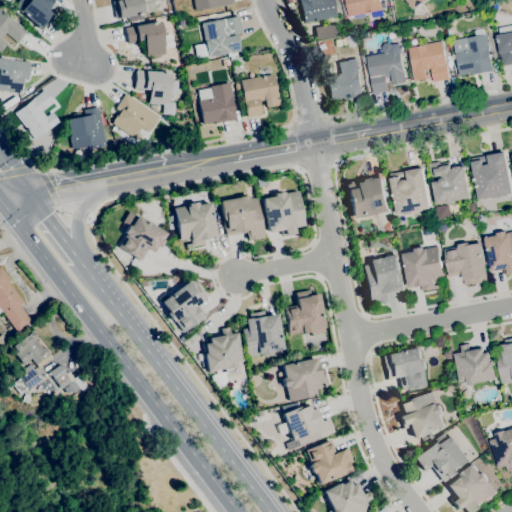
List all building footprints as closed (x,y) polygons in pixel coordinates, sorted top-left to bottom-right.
[(38,27),(18,12),(21,8),(16,4),(19,0),(53,0),(46,10),(49,13),(38,27)] [(114,18),(111,1),(115,0),(140,0),(143,13),(114,18)] [(194,11),(191,0),(230,0),(231,3),(194,11)] [(303,22),(298,0),(331,0),(335,16),(303,22)] [(349,16),(345,0),(379,0),(380,2),(384,1),(385,6),(381,7),(382,9),(349,16)] [(425,0),(413,9),(406,0),(425,0)] [(0,49),(0,10),(26,30),(16,42),(4,33),(0,38),(6,43),(0,49)] [(128,22),(127,18),(142,14),(143,18),(128,22)] [(195,58),(192,45),(203,43),(200,23),(237,16),(240,32),(226,34),(227,36),(236,34),(239,51),(235,51),(235,55),(226,56),(226,53),(195,58)] [(130,25),(130,22),(150,17),(151,20),(130,25)] [(145,56),(143,45),(138,46),(137,41),(126,43),(123,28),(160,21),(161,28),(161,29),(162,37),(160,37),(163,53),(145,56)] [(334,37),(333,24),(312,26),(313,39),(334,37)] [(511,64),(503,66),(496,35),(500,34),(499,28),(511,25),(511,64)] [(459,75),(455,52),(469,49),(467,38),(486,34),(493,71),(472,75),(471,73),(459,75)] [(434,82),(431,68),(429,68),(430,77),(415,80),(408,48),(442,41),(450,78),(434,82)] [(373,93),(366,56),(384,53),(382,51),(382,47),(384,43),(388,42),(391,44),(398,43),(405,80),(393,83),(391,75),(385,77),(387,90),(373,93)] [(19,93),(0,90),(0,57),(29,62),(26,79),(21,78),(19,93)] [(329,100),(325,76),(339,73),(336,62),(356,58),(363,95),(342,99),(341,98),(329,100)] [(156,105),(148,105),(149,89),(133,88),(134,70),(170,73),(167,104),(156,103),(156,105)] [(245,117),(239,80),(272,74),(278,104),(265,107),(263,100),(258,101),(260,114),(245,117)] [(201,123),(197,100),(198,100),(196,90),(209,87),(209,86),(228,82),(235,119),(214,123),(213,121),(201,123)] [(34,139),(13,113),(43,90),(52,101),(40,110),(45,116),(51,112),(57,120),(34,139)] [(140,143),(110,123),(119,110),(114,107),(124,93),(158,116),(140,143)] [(72,155),(65,120),(80,117),(80,120),(84,119),(82,109),(97,106),(104,143),(93,145),(94,150),(72,155)] [(479,199),(472,163),(473,163),(471,158),(488,155),(505,151),(511,187),(511,193),(505,194),(505,196),(504,196),(504,195),(501,196),(492,198),(492,197),(479,199)] [(449,204),(446,202),(437,204),(432,181),(437,180),(436,175),(431,176),(429,163),(440,161),(440,163),(450,161),(451,168),(453,168),(453,167),(461,165),(461,167),(465,166),(471,198),(455,201),(453,203),(449,204)] [(397,214),(389,174),(406,170),(406,171),(422,168),(431,208),(421,210),(422,211),(411,213),(411,212),(397,214)] [(352,217),(344,182),(354,180),(354,182),(360,181),(359,179),(373,176),(374,179),(381,177),(388,210),(360,217),(360,215),(352,217)] [(257,187),(255,179),(265,177),(266,185),(257,187)] [(281,235),(280,230),(267,232),(261,198),(273,196),(272,193),(281,192),(282,193),(296,190),(303,225),(293,227),(294,233),(281,235)] [(246,240),(244,232),(223,236),(220,218),(221,218),(218,201),(247,195),(248,199),(256,198),(263,237),(246,240)] [(185,248),(185,244),(190,243),(189,240),(184,241),(184,239),(178,240),(172,208),(186,205),(186,203),(196,202),(196,204),(208,202),(215,236),(202,238),(203,244),(185,248)] [(139,261),(116,247),(124,234),(122,232),(127,224),(129,226),(135,215),(165,233),(161,239),(162,240),(158,247),(156,246),(152,252),(146,249),(139,261)] [(381,225),(379,218),(386,216),(387,223),(381,225)] [(504,274),(503,268),(492,270),(492,271),(491,271),(485,237),(497,235),(497,232),(506,230),(507,233),(509,233),(509,232),(511,231),(511,272),(509,273),(504,274)] [(464,285),(462,273),(449,276),(445,248),(457,246),(457,247),(459,246),(458,244),(469,242),(469,244),(482,242),(488,276),(487,276),(488,282),(471,285),(471,284),(464,285)] [(422,291),(421,286),(415,287),(415,286),(408,287),(402,253),(414,251),(414,249),(424,247),(424,250),(426,249),(426,248),(438,245),(444,278),(439,280),(439,282),(434,283),(435,285),(439,284),(440,288),(422,291)] [(369,304),(361,265),(368,263),(367,259),(377,257),(377,258),(397,254),(403,283),(402,283),(404,289),(383,294),(384,301),(369,304)] [(19,334),(17,331),(16,332),(1,311),(0,311),(0,267),(9,280),(7,282),(22,302),(18,305),(32,324),(19,334)] [(181,332),(173,320),(171,321),(165,313),(167,311),(159,302),(187,281),(190,279),(205,298),(195,305),(203,315),(181,332)] [(288,336),(282,307),(296,304),(293,292),(308,289),(309,295),(317,293),(323,327),(324,331),(310,334),(310,331),(288,336)] [(245,357),(240,328),(245,327),(243,318),(248,317),(247,312),(262,310),(264,315),(275,313),(282,349),(270,351),(270,353),(268,354),(268,353),(260,355),(260,354),(245,357)] [(225,380),(224,372),(223,368),(205,371),(202,355),(200,343),(202,342),(202,344),(208,342),(207,338),(220,335),(219,328),(227,326),(228,333),(236,332),(241,361),(232,363),(234,370),(235,370),(236,378),(225,380)] [(180,342),(172,331),(175,329),(180,335),(181,334),(185,339),(180,342)] [(37,367),(30,358),(22,364),(9,348),(31,331),(36,338),(34,339),(41,348),(43,346),(51,357),(37,367)] [(511,380),(501,383),(496,355),(502,354),(500,345),(505,344),(504,339),(511,337),(511,380)] [(468,385),(467,381),(460,382),(454,353),(462,352),(460,345),(468,344),(470,350),(483,348),(484,353),(489,352),(491,351),(496,379),(468,385)] [(400,390),(397,377),(386,379),(385,372),(384,372),(381,355),(386,354),(419,348),(422,360),(424,359),(426,370),(424,370),(427,384),(400,390)] [(287,401),(284,387),(283,387),(281,377),(283,377),(280,364),(314,357),(315,364),(316,364),(317,370),(322,368),(326,386),(323,387),(322,381),(319,382),(320,387),(318,388),(320,394),(287,401)] [(26,389),(15,373),(29,364),(40,379),(26,389)] [(79,390),(72,380),(60,389),(48,372),(59,364),(65,373),(68,371),(73,378),(78,374),(86,385),(79,390)] [(412,438),(408,426),(402,428),(398,415),(403,414),(399,404),(433,391),(438,405),(439,405),(443,413),(440,414),(445,426),(414,437),(412,438)] [(286,450),(283,443),(291,440),(288,431),(279,435),(275,425),(284,422),(280,413),(297,406),(298,408),(307,405),(309,410),(312,408),(316,418),(318,417),(319,421),(326,418),(332,431),(286,450)] [(511,470),(509,472),(506,465),(500,468),(490,440),(497,437),(495,433),(505,430),(505,432),(511,429),(511,470)] [(441,482),(429,466),(423,470),(412,457),(444,433),(449,439),(451,437),(470,460),(456,471),(457,471),(447,478),(441,482)] [(269,450),(263,446),(265,439),(272,439),(274,446),(269,450)] [(318,484),(313,472),(311,473),(308,464),(310,464),(304,449),(329,439),(334,452),(339,450),(345,447),(351,461),(346,463),(349,471),(318,484)] [(470,511),(466,511),(461,506),(456,509),(451,501),(450,502),(448,499),(452,495),(445,485),(473,464),(480,474),(482,472),(488,480),(486,481),(495,493),(470,511)] [(361,511),(332,511),(330,508),(321,491),(337,483),(338,484),(347,480),(350,485),(354,482),(360,495),(367,491),(370,499),(364,502),(367,509),(361,511)]
